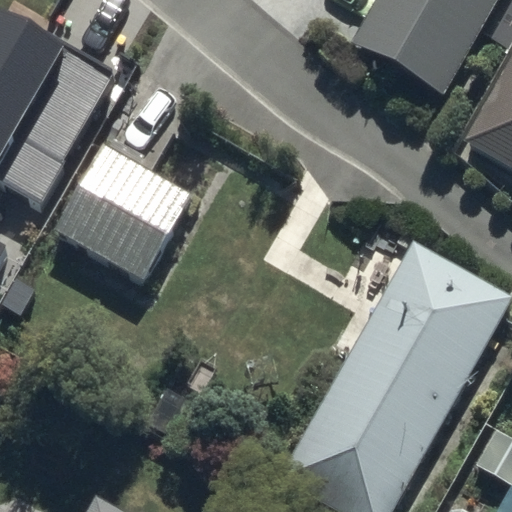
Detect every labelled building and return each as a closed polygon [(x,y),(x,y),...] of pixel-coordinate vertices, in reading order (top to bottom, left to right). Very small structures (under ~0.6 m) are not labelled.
[(392,0),(365,48),(441,91),(492,0),(392,0)] [(115,75),(0,10),(0,274),(13,252),(0,244),(0,197),(3,192),(38,212),(115,75)] [(511,91),(480,150),(511,167),(511,91)] [(192,196),(102,146),(52,235),(141,285),(192,196)] [(383,511),(508,302),(419,249),(282,480),(336,511),(383,511)] [(511,445),(496,436),(474,471),(511,494),(511,492),(511,445)]
